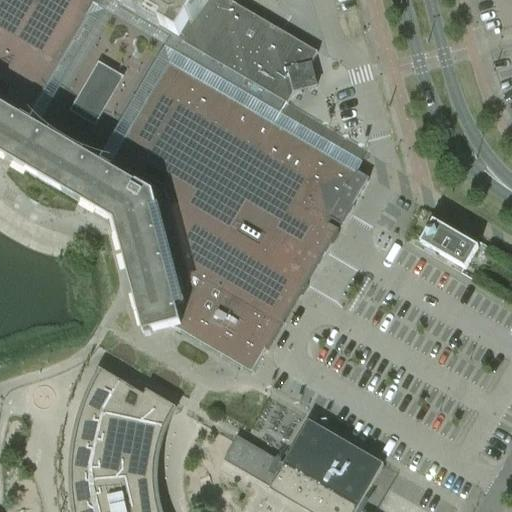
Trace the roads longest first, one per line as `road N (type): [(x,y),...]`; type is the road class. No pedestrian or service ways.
road 1 (tertiary): [(404,0),(451,147),(487,184),(511,196)]
road 2 (tertiary): [(511,185),(471,132),(430,0)]
